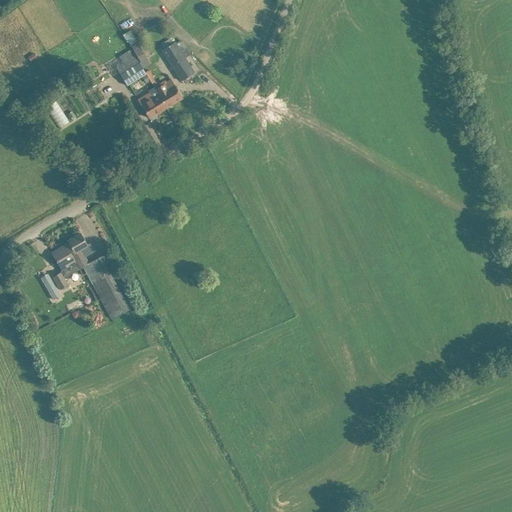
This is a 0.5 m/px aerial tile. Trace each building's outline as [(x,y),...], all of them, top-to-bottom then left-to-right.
[(123,34),(122,35),(127,42),(128,42),(134,38),(130,30),(123,34)] [(136,55),(135,56),(142,68),(150,63),(136,41),(130,44),(136,55)] [(193,71),(188,62),(175,41),(162,50),(180,79),(193,71)] [(146,74),(142,68),(135,56),(116,68),(127,85),(146,74)] [(174,84),(171,79),(155,88),(166,107),(182,97),(174,84)] [(152,98),(141,105),(149,118),(166,107),(155,88),(154,88),(153,87),(148,90),(152,98)] [(131,308),(106,265),(101,256),(89,262),(81,249),(87,245),(80,233),(68,241),(69,243),(74,250),(70,252),(74,260),(79,268),(83,266),(112,319),(131,308)] [(70,252),(74,250),(69,243),(52,253),(63,271),(69,268),(67,264),(74,260),(70,252)] [(68,284),(61,272),(53,277),(60,289),(68,284)] [(43,282),(53,299),(60,295),(51,278),(43,282)] [(75,291),(70,292),(74,303),(79,302),(75,291)] [(91,296),(81,302),(83,306),(93,300),(91,296)] [(74,323),(77,331),(93,326),(90,317),(74,323)]
